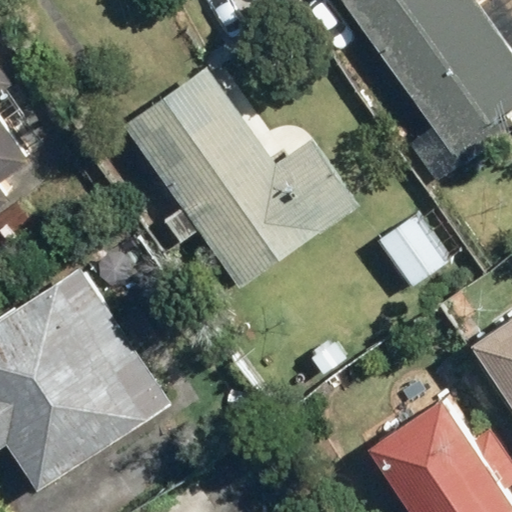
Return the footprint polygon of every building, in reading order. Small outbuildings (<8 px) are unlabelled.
[(511,0),(357,0),(443,119),(420,135),(449,177),(482,154),(471,139),(511,110),(511,0)] [(65,136),(0,38),(0,205),(36,182),(24,164),(65,136)] [(225,55),(139,117),(251,273),(369,190),(324,127),(293,150),(225,55)] [(425,198),(385,227),(424,281),(464,251),(425,198)] [(181,391),(93,252),(0,310),(0,441),(2,445),(24,431),(51,473),(181,391)] [(321,361),(284,305),(243,332),(280,388),(321,361)] [(511,315),(488,331),(511,367),(511,315)] [(511,511),(511,462),(461,378),(381,423),(435,511),(511,511)]
